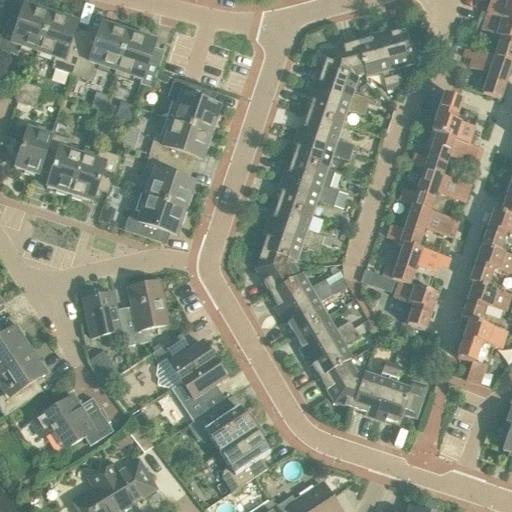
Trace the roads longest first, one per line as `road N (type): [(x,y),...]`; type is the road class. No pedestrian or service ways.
road 1 (residential): [(380,457),(304,420),(209,268)]
road 2 (residential): [(209,268),(281,22)]
road 3 (residential): [(44,290),(94,270),(158,261),(209,268)]
road 4 (residential): [(281,22),(218,24),(123,0)]
